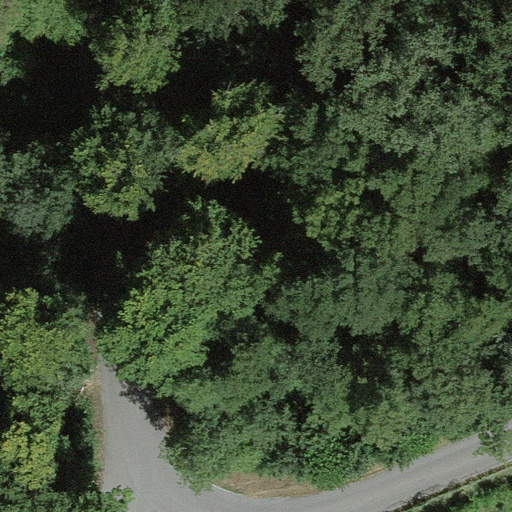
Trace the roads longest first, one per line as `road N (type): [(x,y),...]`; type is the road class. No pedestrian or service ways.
road 1 (unclassified): [(166,511),(142,454),(109,295),(94,0)]
road 2 (unclassified): [(511,437),(331,511)]
